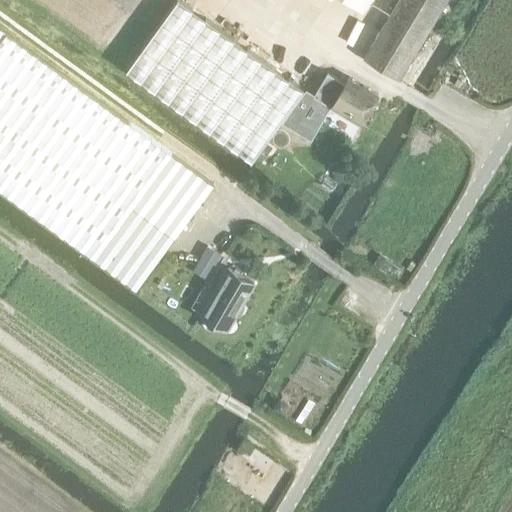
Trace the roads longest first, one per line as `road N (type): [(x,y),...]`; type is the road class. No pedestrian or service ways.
road 1 (unclassified): [(283,511),(511,126)]
road 2 (track): [(0,19),(219,176),(235,199)]
